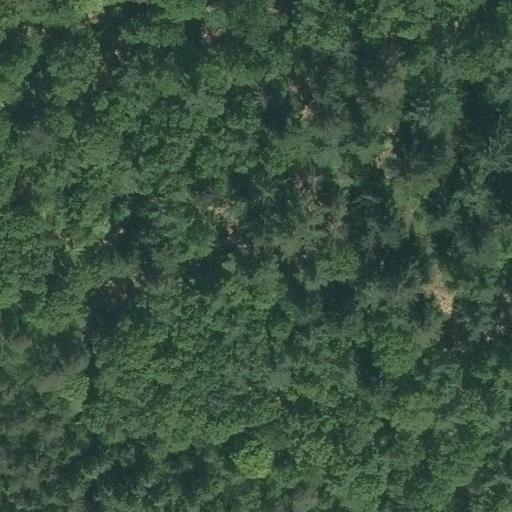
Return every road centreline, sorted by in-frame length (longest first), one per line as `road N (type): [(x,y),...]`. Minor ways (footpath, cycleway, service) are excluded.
road 1 (track): [(202,0),(492,511)]
road 2 (track): [(141,0),(0,38)]
